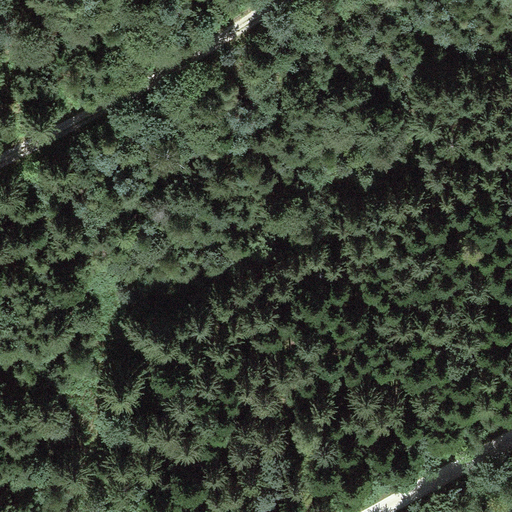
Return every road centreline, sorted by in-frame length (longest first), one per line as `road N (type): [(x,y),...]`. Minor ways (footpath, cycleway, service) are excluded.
road 1 (track): [(0,161),(84,119),(275,0)]
road 2 (track): [(377,511),(511,437)]
